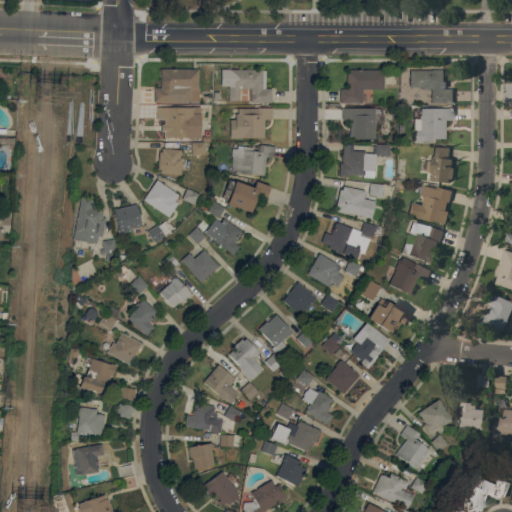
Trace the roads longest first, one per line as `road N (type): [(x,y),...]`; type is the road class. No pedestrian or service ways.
road 1 (residential): [(307,41),(305,174),(281,253),(161,380),(152,473),(172,511)]
road 2 (residential): [(488,40),(482,208),(465,271),(430,351),(357,438),(321,511)]
road 3 (tertiary): [(511,40),(116,37)]
road 4 (residential): [(116,37),(113,163)]
